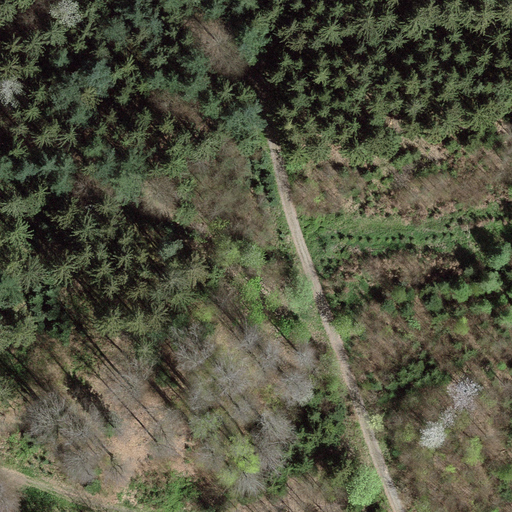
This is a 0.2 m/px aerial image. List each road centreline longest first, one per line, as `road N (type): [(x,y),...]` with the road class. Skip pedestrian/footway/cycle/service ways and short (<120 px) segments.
road 1 (track): [(266,0),(262,118),(397,511)]
road 2 (track): [(0,54),(264,41)]
